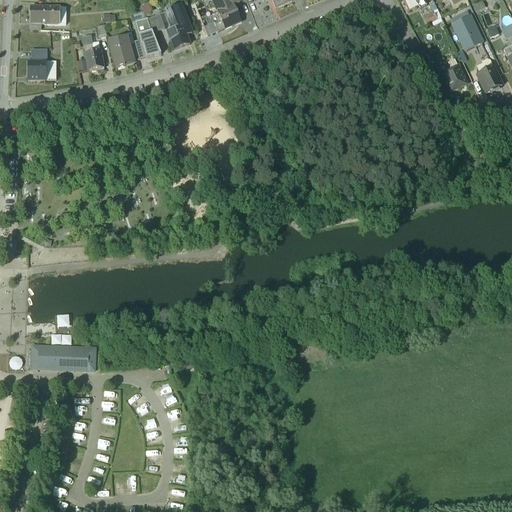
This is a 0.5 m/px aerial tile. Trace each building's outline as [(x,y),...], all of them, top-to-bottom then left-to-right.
[(235,0),(214,0),(211,1),(210,1),(217,17),(233,10),(238,8),(235,0)] [(269,0),(271,3),(275,13),(292,6),(289,0),(269,0)] [(420,0),(417,0),(414,2),(418,11),(424,7),(420,0)] [(481,14),(477,6),(469,10),(473,18),(481,14)] [(151,16),(148,9),(141,12),(144,19),(151,16)] [(217,17),(224,35),(241,28),(233,10),(217,17)] [(182,12),(166,19),(173,36),(183,32),(187,42),(193,39),(182,12)] [(69,13),(60,13),(60,31),(68,31),(69,13)] [(59,14),(31,14),(30,30),(31,30),(41,31),(59,31),(59,14)] [(437,16),(425,21),(428,28),(440,23),(437,16)] [(110,21),(102,22),(103,30),(111,29),(111,28),(116,27),(115,22),(110,23),(110,21)] [(161,21),(148,26),(153,40),(166,35),(161,21)] [(469,21),(452,29),(465,56),(482,48),(469,21)] [(153,40),(148,26),(147,24),(135,28),(139,41),(140,46),(142,51),(143,50),(146,62),(147,64),(161,60),(153,40)] [(224,35),(220,26),(204,33),(208,42),(224,35)] [(511,40),(511,29),(499,35),(504,45),(511,40)] [(101,32),(97,33),(99,43),(99,45),(106,44),(104,32),(101,32)] [(173,36),(167,39),(170,48),(173,47),(176,56),(190,51),(187,42),(183,32),(173,36)] [(92,50),(91,43),(83,44),(86,60),(100,58),(98,49),(92,50)] [(127,47),(111,51),(110,49),(114,64),(113,64),(116,74),(125,72),(124,70),(133,68),(133,65),(129,52),(127,45),(126,45),(127,47)] [(135,51),(138,63),(139,64),(146,62),(143,50),(142,51),(140,46),(134,48),(135,51)] [(135,51),(129,52),(133,65),(138,63),(135,51)] [(38,57),(38,69),(46,69),(46,57),(38,57)] [(100,58),(86,60),(89,77),(103,74),(100,58)] [(445,63),(450,74),(457,71),(452,60),(445,63)] [(88,77),(86,67),(78,68),(80,78),(88,77)] [(488,67),(477,72),(480,78),(477,80),(485,98),(502,90),(493,72),(491,73),(488,67)] [(47,86),(47,69),(46,69),(38,69),(31,69),(28,69),(28,87),(47,86)] [(55,69),(47,69),(47,86),(55,87),(55,69)] [(450,74),(442,78),(451,96),(466,89),(457,71),(450,74)] [(62,352),(38,351),(38,354),(38,372),(57,373),(72,373),(93,374),(94,365),(94,358),(94,353),(62,352)] [(142,394),(132,399),(136,409),(147,404),(142,394)] [(151,414),(148,406),(138,410),(141,418),(151,414)] [(184,424),(176,425),(177,433),(185,432),(184,424)] [(158,476),(160,468),(151,466),(150,475),(158,476)]
